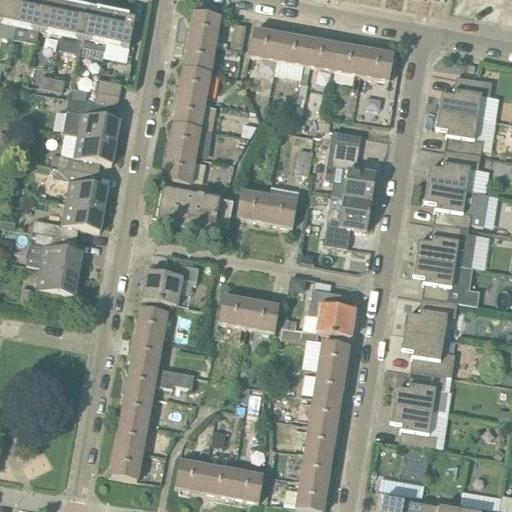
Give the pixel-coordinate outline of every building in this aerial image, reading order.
[(0,0),(0,27),(16,31),(21,0),(0,0)] [(36,0),(21,0),(16,31),(38,35),(45,2),(36,0)] [(68,6),(45,2),(38,35),(61,39),(68,6)] [(68,6),(61,39),(58,54),(80,58),(83,44),(89,11),(68,6)] [(89,11),(83,44),(105,48),(112,15),(89,11)] [(112,15),(105,48),(128,53),(134,25),(127,23),(128,18),(112,15)] [(193,17),(188,46),(214,51),(219,22),(193,17)] [(276,66),(281,40),(252,35),(248,61),(276,66)] [(304,71),(309,45),(281,40),(276,66),(304,71)] [(332,76),(336,50),(309,45),(304,71),(332,76)] [(214,51),(188,46),(183,74),(209,78),(214,51)] [(359,81),(364,55),(336,50),(332,76),(359,81)] [(393,60),(364,55),(359,81),(388,86),(393,60)] [(209,78),(183,74),(178,101),(204,106),(209,78)] [(50,94),(52,83),(40,80),(38,92),(50,94)] [(437,117),(477,123),(481,100),(489,101),(491,87),(455,82),(453,95),(452,95),(452,96),(453,97),(452,101),(440,99),(437,117)] [(64,85),(52,83),(50,94),(62,97),(64,85)] [(96,96),(119,100),(121,88),(98,84),(96,96)] [(72,92),(71,102),(81,103),(82,98),(79,93),(72,92)] [(93,108),(110,111),(117,112),(119,100),(96,96),(93,108)] [(204,106),(178,101),(173,129),(199,134),(204,106)] [(67,139),(77,140),(115,147),(119,125),(108,123),(110,111),(93,108),(68,104),(66,117),(71,118),(67,139)] [(444,155),(479,160),(481,147),(474,146),(477,123),(437,117),(435,134),(447,136),(446,140),(445,140),(445,142),(446,142),(444,155)] [(199,134),(173,129),(168,157),(194,161),(199,134)] [(14,134),(7,132),(6,137),(0,136),(0,144),(4,145),(5,142),(12,143),(14,134)] [(57,172),(98,179),(100,167),(111,169),(115,147),(77,140),(73,162),(59,160),(57,171),(57,172)] [(342,203),(371,208),(375,179),(355,176),(359,151),(334,147),(330,172),(347,175),(342,203)] [(307,180),(311,156),(299,154),(295,177),(307,180)] [(426,190),(466,196),(469,172),(477,174),(479,160),(444,155),(442,168),(441,168),(441,169),(442,170),(441,174),(429,172),(426,190)] [(194,161),(168,157),(163,186),(188,190),(194,161)] [(57,171),(59,160),(52,158),(50,170),(57,171)] [(65,208),(103,215),(107,193),(96,191),(98,179),(57,172),(55,184),(69,186),(65,208)] [(466,196),(426,190),(423,208),(435,210),(435,214),(434,214),(434,215),(432,228),(468,234),(470,220),(462,219),(466,196)] [(232,207),(161,194),(154,229),(212,240),(214,230),(228,233),(232,207)] [(236,224),(264,229),(269,202),(241,197),(236,224)] [(269,202),(264,229),(292,233),(296,207),(269,202)] [(371,208),(342,203),(338,231),(334,231),(332,244),(344,245),(346,233),(366,236),(371,208)] [(31,237),(76,244),(78,233),(99,237),(103,215),(65,208),(61,230),(33,225),(31,237)] [(14,220),(1,218),(0,222),(0,230),(12,232),(14,220)] [(468,234),(432,228),(430,242),(429,242),(429,243),(430,243),(430,247),(418,245),(415,263),(454,270),(458,247),(466,248),(468,234)] [(39,273),(77,279),(81,257),(73,256),(76,244),(31,237),(29,249),(43,251),(39,273)] [(10,244),(0,242),(0,257),(8,259),(10,244)] [(311,269),(312,261),(301,259),(299,267),(311,269)] [(454,270),(415,263),(412,281),(424,283),(423,287),(422,287),(422,288),(423,289),(421,302),(457,308),(459,294),(451,293),(454,270)] [(196,285),(198,272),(165,267),(163,279),(147,276),(141,305),(174,311),(179,282),(196,285)] [(77,279),(39,273),(35,295),(73,301),(77,279)] [(311,296),(311,282),(294,282),(293,295),(311,296)] [(28,306),(30,294),(21,292),(19,304),(28,306)] [(315,321),(313,336),(349,342),(354,315),(332,312),(334,299),(312,295),(308,320),(315,321)] [(245,333),(250,307),(222,302),(217,328),(245,333)] [(457,308),(421,302),(419,316),(418,315),(418,317),(419,317),(418,321),(406,319),(403,337),(443,343),(446,321),(454,322),(457,308)] [(250,307),(245,333),(274,338),(278,312),(250,307)] [(140,313),(135,342),(161,347),(166,318),(140,313)] [(295,325),(283,323),(282,332),(294,334),(295,325)] [(282,332),(280,344),(299,347),(301,335),(294,334),(282,332)] [(443,343),(403,337),(401,355),(413,357),(412,361),(411,361),(411,362),(412,362),(409,376),(445,382),(451,382),(454,360),(441,357),(443,343)] [(196,340),(188,339),(186,348),(195,349),(196,340)] [(161,347),(135,342),(130,370),(156,374),(161,347)] [(317,376),(343,380),(348,351),(322,347),(317,376)] [(191,393),(193,381),(156,374),(130,370),(125,397),(151,402),(153,390),(171,393),(171,390),(191,393)] [(511,388),(511,380),(511,374),(499,372),(497,386),(511,388)] [(313,403),(339,407),(343,380),(317,376),(313,403)] [(445,382),(409,376),(407,389),(406,391),(407,391),(407,395),(395,393),(392,411),(431,417),(435,394),(443,396),(445,382)] [(151,402),(125,397),(120,425),(146,429),(151,402)] [(257,424),(261,400),(249,398),(245,422),(257,424)] [(308,431),(335,435),(339,407),(313,403),(308,431)] [(431,417),(392,411),(389,429),(401,431),(401,435),(399,435),(399,436),(400,436),(398,450),(434,455),(436,441),(428,440),(431,417)] [(508,427),(510,415),(498,413),(496,425),(508,427)] [(146,429),(120,425),(115,452),(141,457),(146,429)] [(304,458),(330,462),(335,435),(308,431),(308,435),(295,434),(292,457),(304,458)] [(141,457),(115,452),(109,481),(136,486),(141,457)] [(504,458),(498,454),(493,461),(499,465),(504,458)] [(299,486),(326,490),(330,462),(304,458),(299,486)] [(174,493),(202,498),(207,471),(178,466),(174,493)] [(207,471),(202,498),(229,502),(234,476),(207,471)] [(234,476),(229,502),(258,507),(262,481),(234,476)] [(322,511),(326,490),(299,486),(295,511),(322,511)] [(511,511),(511,501),(467,494),(464,510),(479,511),(511,511)] [(419,511),(421,503),(377,496),(373,511),(419,511)] [(421,503),(419,511),(459,511),(460,510),(421,503)]
